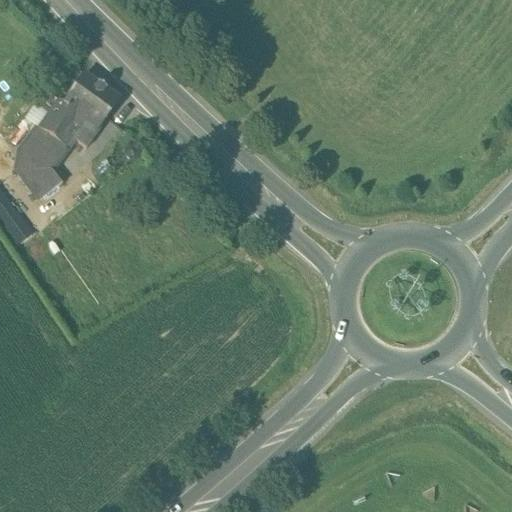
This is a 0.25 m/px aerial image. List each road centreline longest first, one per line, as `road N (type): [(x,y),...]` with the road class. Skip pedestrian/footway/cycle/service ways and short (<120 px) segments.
road 1 (secondary): [(352,267),(182,120),(64,0)]
road 2 (primary): [(368,353),(192,511)]
road 3 (primary): [(461,264),(437,243),(406,236),(375,245),(352,267)]
